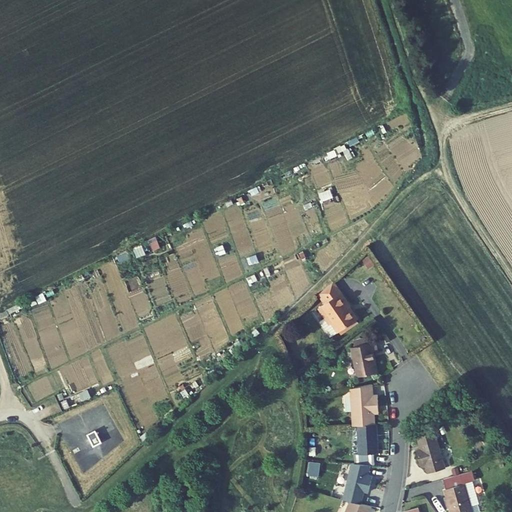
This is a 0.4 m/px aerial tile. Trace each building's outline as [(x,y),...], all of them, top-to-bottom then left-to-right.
[(333,322),(339,331),(344,328),(356,319),(357,319),(349,307),(350,306),(333,281),(320,292),(326,301),(319,307),(326,317),(330,324),(333,322)] [(330,337),(339,331),(333,322),(330,324),(326,317),(320,321),(330,337)] [(359,323),(356,319),(344,328),(346,331),(359,323)] [(358,376),(364,375),(377,372),(373,351),(377,350),(376,342),(351,347),(357,376),(358,376)] [(321,372),(323,365),(317,363),(315,370),(321,372)] [(357,425),(375,424),(374,414),(374,406),(379,406),(378,395),(373,395),(373,383),(351,388),(353,425),(357,425)] [(316,422),(312,415),(307,417),(311,425),(316,422)] [(355,463),(375,464),(374,453),(378,453),(377,424),(375,424),(357,425),(359,454),(354,454),(355,463)] [(433,428),(416,432),(421,449),(422,454),(418,455),(421,466),(425,465),(428,473),(445,468),(433,428)] [(96,430),(88,434),(95,446),(102,442),(96,430)] [(343,499),(350,501),(361,503),(364,491),(365,486),(370,486),(372,476),(368,475),(370,465),(352,463),(343,499)] [(475,480),(472,471),(444,479),(447,489),(445,489),(448,499),(450,507),(451,511),(472,511),(471,506),(464,483),(472,481),(475,480)] [(478,503),(472,481),(464,483),(471,506),(478,503)] [(350,501),(345,511),(368,511),(371,506),(361,503),(350,501)]
